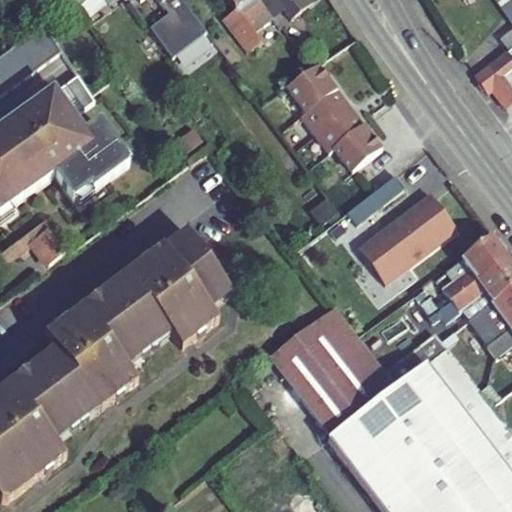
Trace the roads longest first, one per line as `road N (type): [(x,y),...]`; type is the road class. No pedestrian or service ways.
road 1 (secondary): [(356,0),(448,114)]
road 2 (secondary): [(448,114),(386,0)]
